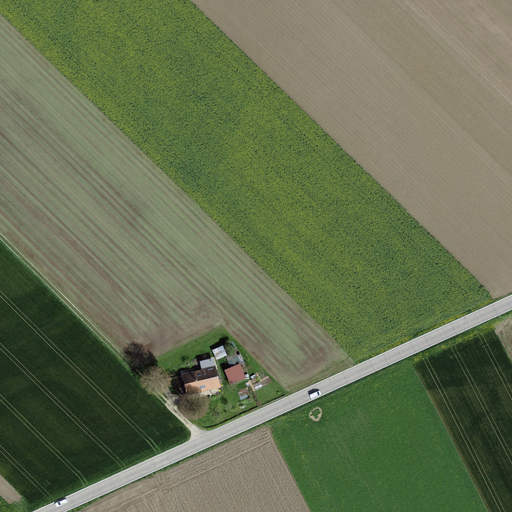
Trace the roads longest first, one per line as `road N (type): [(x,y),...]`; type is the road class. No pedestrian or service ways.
road 1 (tertiary): [(511,302),(48,511)]
road 2 (track): [(207,440),(0,235)]
